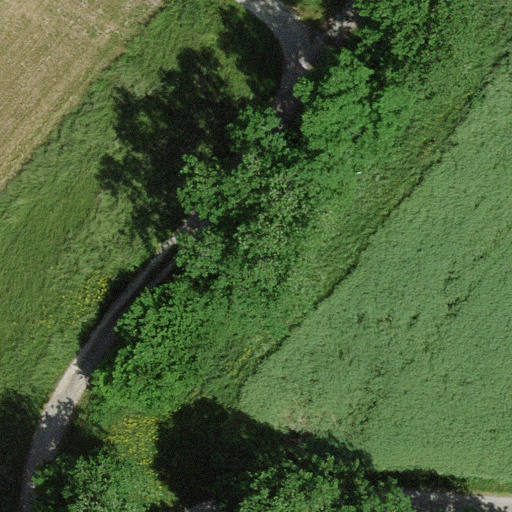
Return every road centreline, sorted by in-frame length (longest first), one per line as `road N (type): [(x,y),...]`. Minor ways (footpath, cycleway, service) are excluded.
road 1 (track): [(232,0),(294,37),(299,91),(80,373),(39,469),(33,511)]
road 2 (track): [(511,505),(332,492),(252,498),(207,511)]
